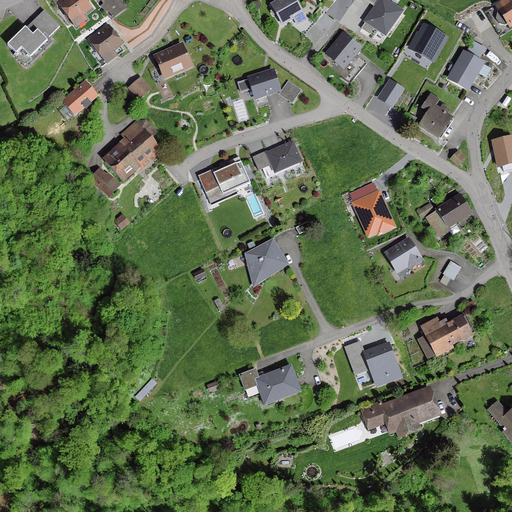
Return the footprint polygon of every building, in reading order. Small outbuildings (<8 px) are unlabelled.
[(65,0),(59,5),(71,21),(89,8),(83,0),(65,0)] [(111,18),(120,12),(111,0),(100,0),(104,5),(100,8),(108,18),(111,18)] [(305,16),(295,0),(288,0),(274,8),(285,27),(305,16)] [(366,0),(373,4),(363,19),(386,34),(403,8),(389,0),(366,0)] [(511,0),(507,0),(497,6),(510,26),(511,24),(511,0)] [(511,29),(510,26),(497,6),(496,5),(484,13),(499,37),(511,29)] [(44,39),(59,25),(44,10),(7,46),(23,63),(46,41),(44,39)] [(449,35),(423,21),(407,48),(433,63),(449,35)] [(97,36),(89,41),(102,58),(120,44),(107,28),(98,34),(97,35),(97,36)] [(346,72),(363,51),(346,38),(329,58),(346,72)] [(472,42),(466,52),(477,59),(483,48),(472,42)] [(185,47),(156,58),(165,81),(194,69),(185,47)] [(464,54),(449,80),(466,89),(477,70),(486,76),(489,69),(464,54)] [(278,91),(272,72),(248,79),(254,99),(278,91)] [(152,93),(142,81),(131,91),(141,102),(152,93)] [(403,89),(390,81),(379,98),(392,106),(403,89)] [(85,83),(62,103),(73,116),(83,108),(85,110),(89,106),(88,104),(96,96),(85,83)] [(291,104),(299,91),(287,83),(279,95),(291,104)] [(421,117),(424,119),(420,126),(437,138),(450,119),(445,116),(448,111),(442,107),(439,111),(433,107),(437,100),(429,95),(421,108),(425,111),(421,117)] [(416,119),(409,114),(400,128),(406,131),(411,128),(416,119)] [(121,146),(103,162),(121,181),(138,166),(136,164),(155,148),(159,152),(160,151),(149,139),(156,134),(149,126),(144,122),(135,123),(120,136),(128,144),(123,149),(121,146)] [(511,163),(511,137),(494,141),(499,166),(511,163)] [(271,165),(274,172),(302,161),(293,140),(252,157),(257,170),(271,165)] [(457,152),(450,159),(457,166),(464,159),(457,152)] [(241,162),(200,180),(206,194),(220,188),(223,195),(250,183),(241,162)] [(99,172),(90,181),(107,197),(116,187),(99,172)] [(379,193),(354,203),(369,237),(393,227),(379,193)] [(448,229),(447,227),(470,213),(460,197),(426,218),(437,236),(448,229)] [(433,211),(429,204),(416,212),(420,219),(433,211)] [(308,221),(295,228),(298,235),(311,228),(308,221)] [(424,259),(412,240),(388,255),(400,274),(424,259)] [(259,247),(260,249),(245,254),(249,264),(247,264),(253,279),(265,274),(266,276),(277,272),(276,270),(284,267),(279,253),(277,254),(272,242),(259,247)] [(462,270),(453,264),(446,275),(455,281),(462,270)] [(204,276),(202,270),(193,275),(196,280),(204,276)] [(437,355),(436,354),(473,334),(464,316),(447,325),(445,321),(439,324),(441,328),(426,336),(436,356),(437,355)] [(401,378),(388,344),(365,353),(377,387),(401,378)] [(244,390),(257,385),(264,404),(279,398),(278,394),(297,387),(289,368),(273,374),(274,376),(264,380),(263,377),(258,379),(254,370),(239,376),(244,390)] [(207,386),(209,392),(217,389),(215,383),(207,386)] [(380,403),(361,410),(368,429),(386,422),(389,432),(396,429),(399,436),(418,429),(415,422),(438,414),(429,390),(382,408),(380,403)] [(511,410),(506,416),(495,403),(487,410),(503,429),(502,430),(503,431),(502,432),(509,441),(511,440),(511,441),(511,410)]
